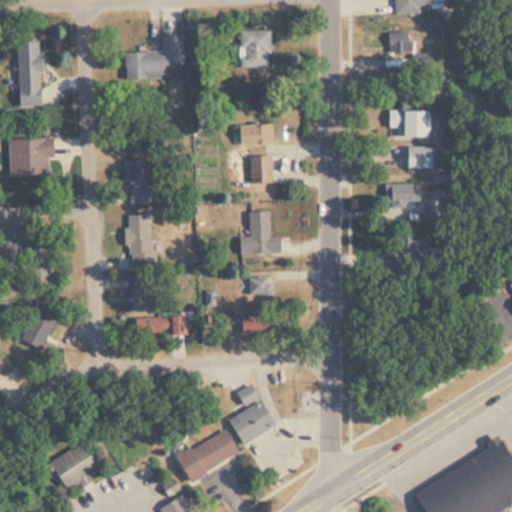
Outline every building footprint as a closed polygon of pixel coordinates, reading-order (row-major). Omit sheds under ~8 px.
[(417,0),(392,0),(392,12),(417,12),(417,0)] [(238,67),(268,67),(268,28),(238,28),(238,67)] [(160,49),(121,51),(122,78),(164,77),(163,63),(182,62),(181,32),(159,33),(160,49)] [(388,33),(388,56),(410,56),(410,33),(388,33)] [(14,40),(18,106),(41,105),(38,39),(14,40)] [(394,134),(429,134),(429,109),(386,109),(386,127),(394,127),(394,134)] [(236,141),(271,141),(271,122),(236,122),(236,141)] [(6,137),(7,173),(48,173),(47,136),(6,137)] [(404,167),(430,167),(430,144),(404,144),(404,167)] [(251,153),(251,181),(271,181),(271,153),(251,153)] [(122,159),(122,181),(129,181),(129,202),(147,202),(147,159),(122,159)] [(384,182),(384,205),(413,205),(413,182),(384,182)] [(441,216),(441,189),(422,189),(422,216),(441,216)] [(279,251),(278,234),(267,234),(267,210),(247,210),(247,236),(237,236),(237,252),(279,251)] [(126,213),(127,267),(155,266),(154,239),(147,239),(147,212),(126,213)] [(29,247),(29,283),(48,283),(48,247),(29,247)] [(246,275),(246,293),(273,293),(273,275),(246,275)] [(54,320),(32,309),(18,336),(39,347),(54,320)] [(248,313),(248,331),(272,331),(272,313),(248,313)] [(147,335),(184,335),(184,314),(147,314),(147,335)] [(226,416),(238,441),(272,425),(251,382),(235,390),(244,408),(226,416)] [(236,451),(224,428),(173,454),(185,478),(236,451)] [(422,511),(493,511),(511,500),(511,461),(494,433),(482,441),(485,445),(410,492),(422,511)] [(64,492),(101,471),(82,439),(46,460),(64,492)] [(167,494),(177,487),(172,479),(162,486),(167,494)] [(157,505),(160,511),(191,511),(179,492),(157,505)]
